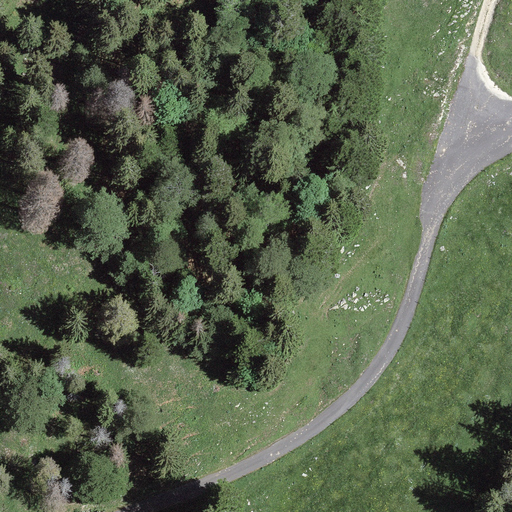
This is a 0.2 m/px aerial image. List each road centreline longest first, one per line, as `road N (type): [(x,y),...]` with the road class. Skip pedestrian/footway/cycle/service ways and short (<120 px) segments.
road 1 (track): [(511,140),(476,158),(451,184),(393,346),(361,388),(265,458),(138,511)]
road 2 (track): [(462,169),(473,58),(492,0)]
